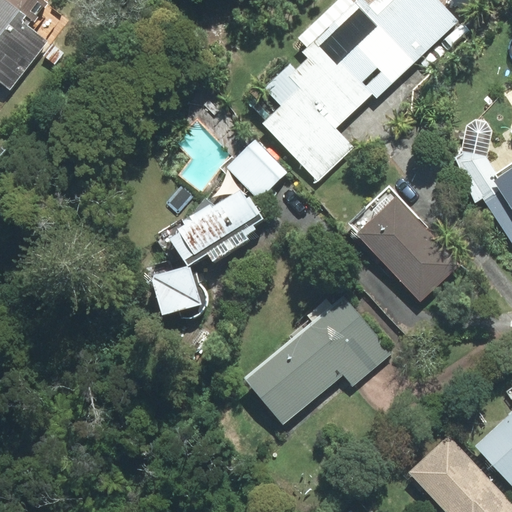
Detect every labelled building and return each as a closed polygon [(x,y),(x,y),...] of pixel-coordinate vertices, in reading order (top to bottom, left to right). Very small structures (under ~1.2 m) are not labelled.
[(43,53),(69,20),(42,0),(0,0),(0,88),(7,95),(41,51),(43,53)] [(458,23),(436,0),(375,0),(369,6),(363,0),(359,0),(355,4),(351,0),(338,0),(298,38),(307,47),(302,52),(308,58),(295,71),(290,65),(265,88),(282,106),(263,123),(318,181),(354,148),(336,128),(371,95),(376,100),(458,23)] [(65,53),(53,44),(44,56),(56,65),(65,53)] [(462,154),(455,158),(475,202),(484,197),(511,240),(511,163),(497,173),(486,157),(492,131),(486,122),(476,120),(467,126),(462,154)] [(254,141),(227,168),(259,200),(286,173),(254,141)] [(389,186),(348,224),(420,300),(459,265),(426,230),(428,228),(389,186)] [(240,191),(212,208),(206,199),(192,215),(162,233),(169,245),(173,242),(187,265),(209,252),(213,259),(246,239),(244,235),(253,229),(251,225),(262,219),(249,198),(246,200),(240,191)] [(190,268),(151,279),(161,315),(201,304),(190,268)] [(248,377),(284,421),(343,373),(353,385),(391,354),(346,298),(334,308),(327,300),(308,315),(310,319),(290,336),(294,341),(248,377)] [(219,334),(199,322),(179,356),(199,368),(219,334)] [(511,387),(507,391),(511,399),(511,414),(478,446),(511,482),(511,387)] [(511,511),(511,504),(449,437),(411,472),(447,511),(511,511)]
